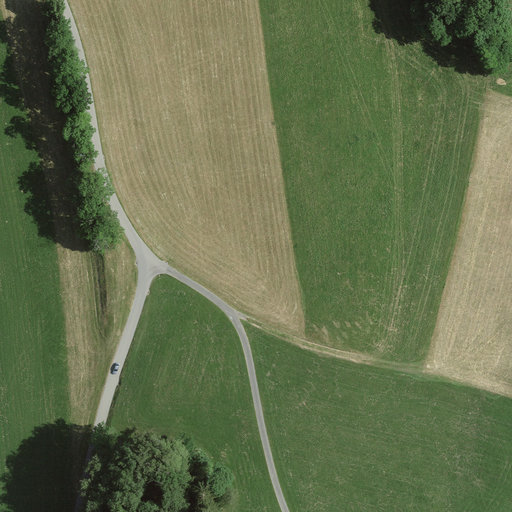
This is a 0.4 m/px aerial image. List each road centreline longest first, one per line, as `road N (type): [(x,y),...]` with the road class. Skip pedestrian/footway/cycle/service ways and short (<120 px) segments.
road 1 (residential): [(59,0),(102,176),(151,260),(105,397),(81,511)]
road 2 (track): [(151,260),(220,302),(239,326),(285,511)]
road 3 (track): [(232,315),(319,349),(419,371)]
